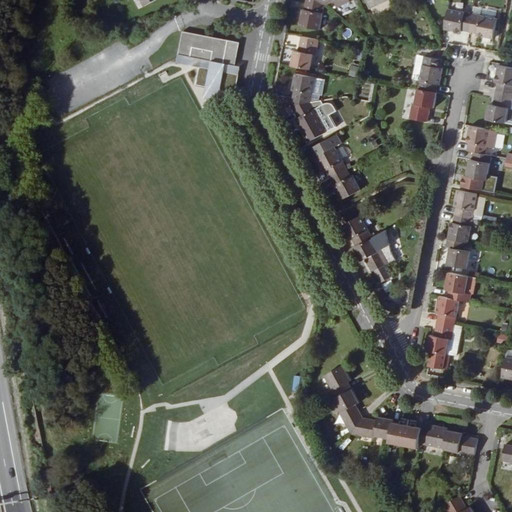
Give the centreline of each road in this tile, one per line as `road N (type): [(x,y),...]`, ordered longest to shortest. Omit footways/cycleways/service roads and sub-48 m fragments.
road 1 (unclassified): [(387,346),(258,115),(269,20)]
road 2 (residential): [(466,66),(420,309),(387,346)]
road 3 (unclassified): [(492,409),(423,395),(387,346)]
